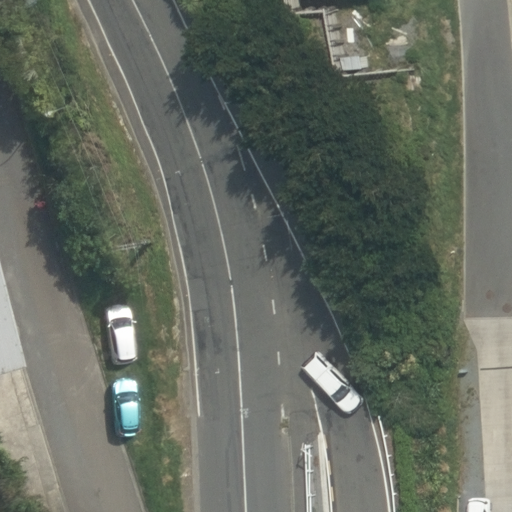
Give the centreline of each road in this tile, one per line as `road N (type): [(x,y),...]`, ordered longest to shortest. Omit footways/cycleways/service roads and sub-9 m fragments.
road 1 (residential): [(108,511),(0,187)]
road 2 (tertiary): [(362,511),(350,416),(331,371),(219,217)]
road 3 (residential): [(485,0),(493,112),(490,314)]
road 4 (residential): [(219,217),(252,511)]
road 5 (tertiary): [(219,217),(132,0)]
